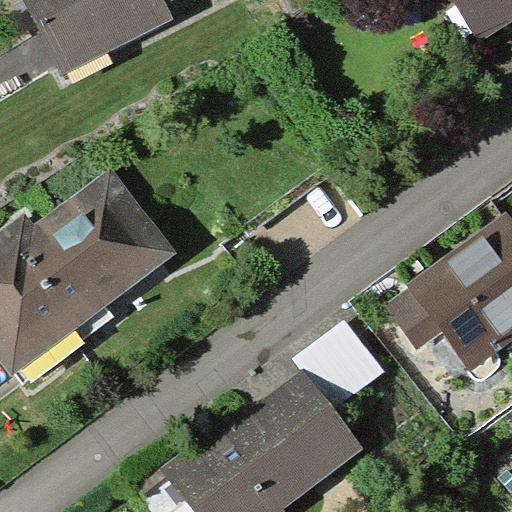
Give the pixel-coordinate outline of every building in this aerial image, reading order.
[(171,0),(36,0),(79,81),(185,25),(171,0)] [(178,0),(184,11),(203,0),(178,0)] [(511,0),(463,0),(493,48),(511,36),(511,0)] [(37,219),(0,248),(0,352),(25,384),(186,258),(118,173),(45,230),(37,219)] [(511,339),(511,223),(418,292),(473,368),(511,339)] [(311,371),(176,468),(208,511),(291,511),(372,454),(311,371)]
